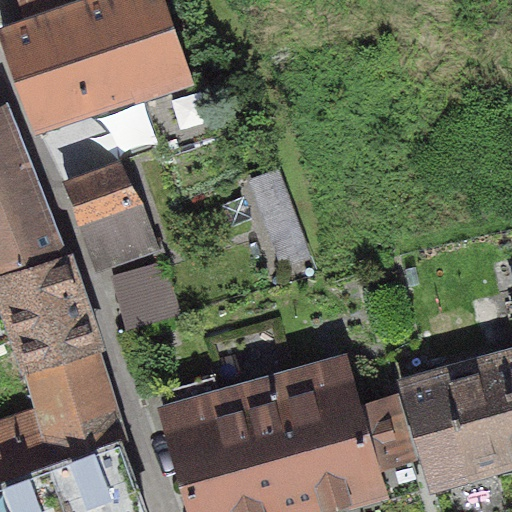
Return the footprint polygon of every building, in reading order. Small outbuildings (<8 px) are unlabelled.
[(95,0),(28,22),(5,30),(43,129),(143,93),(186,79),(158,0),(95,0)] [(20,0),(28,22),(95,0),(20,0)] [(186,79),(143,93),(165,154),(224,131),(203,72),(186,79)] [(0,115),(0,194),(30,269),(64,256),(6,112),(0,115)] [(151,244),(121,163),(69,180),(98,266),(151,244)] [(280,173),(260,181),(292,259),(311,251),(280,173)] [(0,194),(0,281),(30,269),(0,194)] [(30,269),(0,281),(0,287),(18,337),(30,372),(97,351),(64,256),(30,269)] [(163,269),(125,278),(140,328),(178,318),(163,269)] [(0,344),(18,337),(0,287),(0,344)] [(97,351),(30,372),(44,412),(0,426),(0,486),(123,440),(97,351)] [(511,351),(439,372),(447,405),(411,416),(435,487),(511,463),(511,351)] [(349,372),(168,421),(197,511),(316,511),(416,484),(393,400),(360,409),(349,372)] [(147,511),(123,440),(0,486),(0,511),(147,511)]
